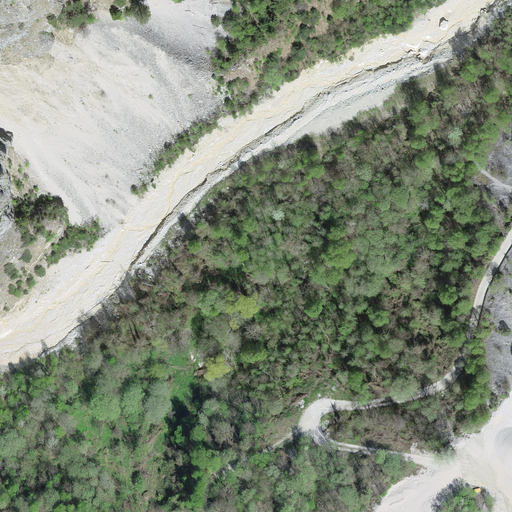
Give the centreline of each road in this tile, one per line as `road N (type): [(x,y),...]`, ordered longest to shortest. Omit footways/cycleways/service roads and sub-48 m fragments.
road 1 (track): [(511,237),(476,305),(455,376),(413,397),(315,410),(306,424)]
road 2 (track): [(306,424),(313,436),(455,473)]
